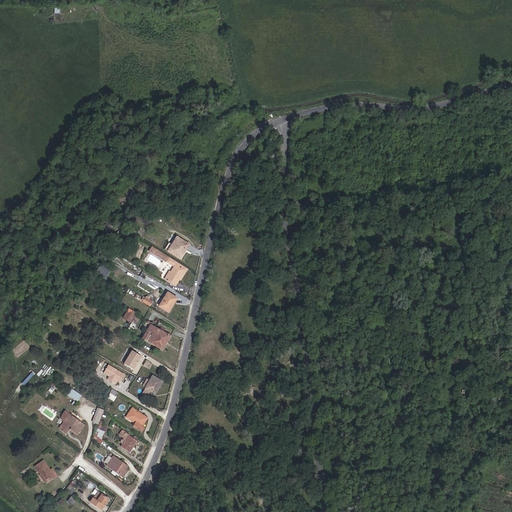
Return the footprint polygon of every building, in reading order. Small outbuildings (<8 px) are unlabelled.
[(132,185),(118,199),(125,205),(139,191),(132,185)] [(176,246),(172,244),(168,249),(184,259),(192,245),(181,238),(176,246)] [(159,248),(157,252),(169,260),(172,255),(159,248)] [(98,273),(107,277),(115,256),(106,253),(98,273)] [(185,277),(191,268),(173,257),(171,260),(178,265),(174,272),(173,271),(168,279),(179,285),(184,277),(185,277)] [(171,311),(178,299),(169,293),(162,304),(171,311)] [(151,297),(148,301),(154,305),(156,302),(152,299),(153,298),(151,297)] [(128,308),(122,317),(130,322),(136,312),(128,308)] [(141,317),(135,325),(138,328),(144,320),(144,318),(141,316),(141,317)] [(174,337),(156,326),(148,338),(166,350),(174,337)] [(136,363),(139,360),(144,352),(138,348),(131,359),(136,363)] [(144,352),(139,360),(147,365),(150,362),(153,357),(145,352),(144,352)] [(109,376),(107,379),(117,385),(124,373),(107,364),(102,372),(109,376)] [(133,377),(136,380),(145,368),(139,364),(136,369),(137,370),(133,377)] [(150,383),(148,381),(144,386),(147,388),(147,389),(156,395),(165,382),(155,376),(150,383)] [(129,391),(133,386),(135,383),(130,380),(129,381),(128,380),(123,387),(129,391)] [(81,394),(76,391),(75,392),(73,395),(82,403),(86,398),(81,394)] [(98,424),(104,410),(98,407),(91,421),(98,424)] [(65,419),(69,423),(64,429),(70,434),(73,430),(74,432),(75,431),(82,436),(89,427),(70,412),(65,419)] [(140,415),(136,412),(130,420),(139,426),(136,429),(144,435),(146,432),(144,430),(150,422),(140,415)] [(98,437),(101,440),(104,442),(107,437),(100,432),(98,437)] [(101,440),(98,437),(95,442),(104,449),(106,445),(100,441),(101,440)] [(126,453),(132,457),(136,452),(138,453),(143,446),(143,445),(140,443),(138,445),(137,444),(131,440),(130,441),(129,442),(128,444),(130,446),(129,447),(126,453)] [(128,469),(115,459),(114,459),(113,461),(110,460),(108,463),(110,465),(109,466),(110,467),(122,477),(123,478),(125,476),(127,473),(125,473),(128,469)] [(45,461),(36,466),(46,483),(54,478),(55,480),(59,478),(54,470),(51,472),(45,461)] [(74,482),(70,487),(75,491),(79,486),(74,482)] [(66,492),(71,496),(75,491),(70,487),(66,492)] [(109,502),(99,495),(92,504),(100,510),(104,506),(106,507),(109,502)] [(78,502),(72,497),(68,502),(74,507),(78,502)]
